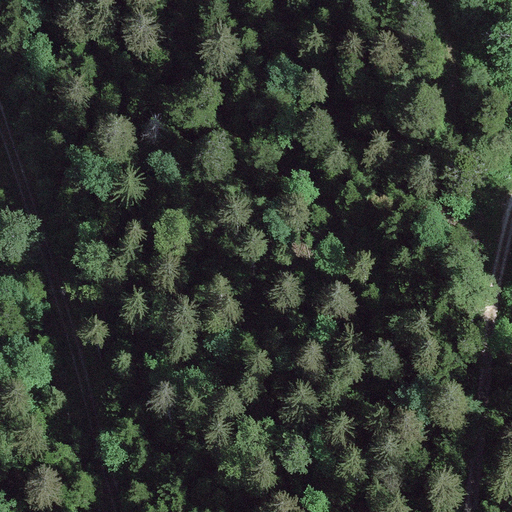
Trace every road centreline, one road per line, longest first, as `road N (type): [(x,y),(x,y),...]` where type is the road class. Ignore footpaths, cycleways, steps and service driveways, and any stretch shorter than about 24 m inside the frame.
road 1 (track): [(0,61),(138,511)]
road 2 (track): [(511,210),(470,511)]
